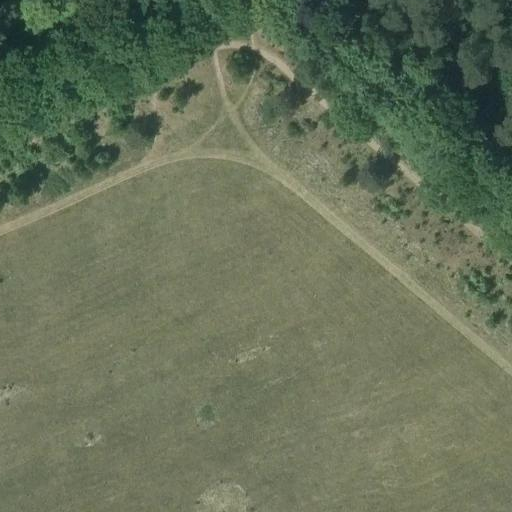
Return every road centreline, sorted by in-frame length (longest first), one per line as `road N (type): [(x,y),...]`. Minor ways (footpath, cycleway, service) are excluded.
road 1 (track): [(0,226),(150,160),(213,144),(270,159),(511,365)]
road 2 (unknown): [(511,262),(240,41)]
road 3 (track): [(285,0),(511,187)]
road 4 (unknown): [(0,143),(240,41)]
road 5 (track): [(0,92),(210,0)]
road 6 (track): [(270,159),(225,91),(225,43)]
